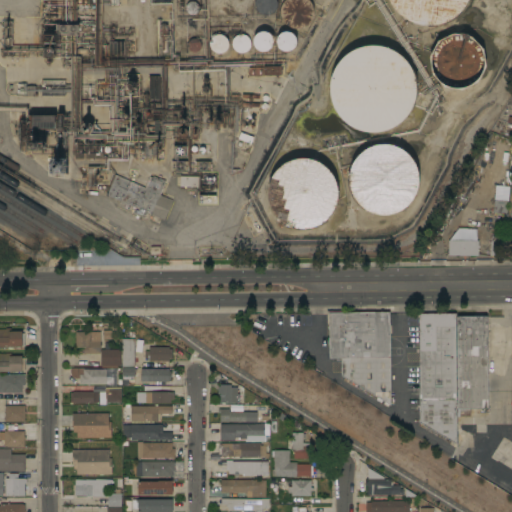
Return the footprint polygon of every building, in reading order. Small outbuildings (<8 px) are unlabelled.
[(280,8),(271,16),(267,18),(259,17),(255,14),(251,6),(252,0),(279,0),(280,3),(280,8)] [(307,24),(305,26),(302,27),(300,28),(297,28),(294,28),(291,27),(288,26),(286,25),(284,23),(282,20),(281,18),(280,15),(280,12),(280,9),(281,6),(282,3),(283,1),(284,0),(308,0),(309,1),(311,3),(312,6),(313,9),(313,11),(313,14),(312,17),(311,20),(309,22),(307,24)] [(451,19),(444,22),(436,24),(429,25),(421,25),(414,23),(407,20),(401,16),(395,10),(391,4),(388,0),(466,0),(466,2),(462,9),(457,14),(451,19)] [(195,14),(193,15),(190,15),(188,14),(186,13),(186,12),(185,9),(184,7),(185,5),(187,3),(189,2),(191,1),(192,1),(194,2),(196,3),(197,4),(198,6),(198,9),(197,11),(196,13),(195,14)] [(78,25),(78,33),(76,33),(76,35),(57,35),(58,25),(78,25)] [(267,50),(265,51),(264,51),(262,51),(260,51),(259,50),(257,49),(256,48),(254,47),(254,46),(253,44),(253,42),(252,41),(253,39),(253,37),(254,36),(255,34),(256,33),(258,32),(259,32),(261,31),(263,31),(265,31),(266,32),(268,33),(269,34),(270,35),(271,37),(272,38),(272,40),(272,42),(272,43),(271,45),(271,46),(270,48),(268,49),(267,50)] [(289,51),(287,51),(285,51),(284,51),(282,51),(280,50),(279,49),(278,48),(277,46),(276,45),(276,43),(276,41),(276,39),(277,38),(277,36),(278,35),(280,34),(281,33),(283,32),(284,32),(286,32),(288,32),(289,32),(291,33),(292,34),(293,35),(294,37),(295,38),(295,40),(296,42),(295,43),(295,45),(294,47),(293,48),(292,49),(290,50),(289,51)] [(461,90),(443,87),(431,74),(429,57),(437,41),(453,33),(470,36),(482,49),(485,66),(477,82),(461,90)] [(224,51),(222,52),(221,53),(219,53),(218,53),(216,53),(214,52),(213,52),(212,51),(211,49),(210,48),(209,47),(209,45),(209,43),(209,42),(210,40),(210,39),(211,37),(213,36),(214,35),(215,35),(217,35),(219,34),(220,35),(222,35),(223,36),(224,37),(226,38),(226,40),(227,41),(227,43),(227,44),(227,46),(227,48),(226,49),(225,50),(224,51)] [(244,53),(242,53),(241,53),(239,53),(237,53),(236,52),(234,51),(233,50),(232,49),(231,47),(231,46),(231,44),(231,42),(231,41),(232,39),(233,38),(234,37),(235,36),(237,35),(238,34),(240,34),(242,34),(243,34),(245,35),(246,36),(247,37),(248,39),(249,40),(250,42),(250,43),(250,45),(250,47),(249,48),(248,50),(247,51),(246,52),(244,53)] [(196,52),(193,52),(191,52),(189,51),(188,50),(187,48),(187,46),(187,43),(187,42),(189,41),(191,39),(193,39),(195,39),(196,40),(198,41),(199,43),(200,46),(200,48),(198,50),(198,51),(196,52)] [(123,56),(109,56),(109,42),(123,42),(123,56)] [(396,126),(389,129),(382,131),(374,132),(367,132),(359,130),(352,127),(346,123),(341,118),(336,111),(333,105),(330,97),(330,90),(330,82),(332,75),(335,68),(339,61),(344,56),(350,51),(357,48),(364,46),(372,45),(380,45),(387,47),(394,50),(400,54),(406,60),(410,66),(414,73),(416,80),(417,87),(416,95),(414,102),(411,109),(407,116),(402,121),(396,126)] [(280,75),(248,76),(248,74),(247,74),(247,72),(248,72),(248,68),(280,67),(280,75)] [(148,76),(158,76),(159,101),(149,102),(148,76)] [(41,96),(41,80),(64,80),(64,96),(41,96)] [(31,129),(31,116),(55,116),(55,129),(31,129)] [(237,138),(240,132),(251,136),(249,142),(237,138)] [(407,208),(401,211),(396,214),(390,215),(384,216),(377,215),(371,214),(366,211),(361,207),(356,203),(353,198),(350,192),(349,186),(348,180),(349,174),(350,167),(353,162),(357,157),(361,152),(366,149),(372,146),(378,145),(384,144),(390,145),(396,146),(402,149),(407,153),(411,157),(415,162),(417,168),(419,174),(419,180),(419,186),(417,192),(415,198),(411,203),(407,208)] [(185,157),(177,157),(177,161),(187,161),(187,171),(171,171),(171,161),(173,161),(173,146),(185,146),(185,157)] [(327,219),(322,223),(317,225),(311,227),(305,228),(299,228),(293,227),(287,225),(282,222),(277,218),(273,213),(270,208),(268,202),(267,196),(268,190),(269,184),(271,178),(274,173),(278,168),(283,164),(288,161),(294,159),(300,158),(306,158),(312,160),(318,162),(323,165),(328,169),(331,174),(334,179),(336,185),(337,191),(337,197),(336,203),(334,209),(331,214),(327,219)] [(194,172),(194,161),(211,162),(210,172),(194,172)] [(99,166),(99,175),(94,175),(94,186),(88,186),(88,173),(87,173),(87,167),(99,166)] [(144,188),(149,177),(164,183),(159,195),(171,200),(163,220),(146,213),(144,218),(132,214),(135,208),(106,195),(114,175),(144,188)] [(198,177),(197,187),(179,187),(179,176),(198,177)] [(197,185),(197,195),(214,196),(215,186),(197,185)] [(494,188),(507,189),(506,201),(507,201),(506,214),(492,213),(494,188)] [(0,226),(24,243),(34,227),(13,214),(9,221),(3,217),(0,222),(0,226)] [(436,241),(430,238),(439,221),(445,225),(436,241)] [(450,235),(470,235),(477,241),(477,256),(447,256),(447,240),(450,235)] [(489,256),(490,236),(504,237),(502,256),(489,256)] [(340,376),(340,359),(328,359),(328,324),(326,324),(326,311),(343,311),(343,313),(389,312),(389,405),(340,376)] [(419,423),(418,314),(455,314),(456,444),(419,423)] [(487,409),(469,409),(469,416),(459,416),(458,409),(456,409),(455,316),(472,316),(472,314),(483,314),(483,316),(486,316),(487,409)] [(0,347),(0,330),(5,330),(5,329),(10,329),(10,332),(21,332),(21,334),(23,334),(23,346),(21,346),(21,347),(0,347)] [(102,338),(102,330),(110,330),(110,339),(102,338)] [(75,332),(94,332),(94,341),(99,341),(99,354),(83,354),(83,348),(75,348),(75,332)] [(134,368),(121,368),(121,339),(133,339),(134,368)] [(148,361),(148,358),(144,359),(144,351),(148,351),(148,347),(168,347),(168,349),(170,349),(170,359),(168,359),(168,361),(148,361)] [(119,366),(117,366),(117,368),(101,368),(101,366),(100,366),(100,349),(119,350),(119,366)] [(0,372),(0,354),(5,354),(5,353),(10,353),(10,356),(21,356),(21,358),(23,358),(23,370),(21,370),(21,372),(0,372)] [(79,384),(79,379),(75,379),(74,378),(72,377),(70,375),(70,368),(83,368),(83,369),(105,369),(105,370),(110,370),(109,383),(105,383),(105,384),(79,384)] [(140,382),(140,369),(168,369),(168,372),(170,372),(170,380),(168,380),(168,382),(140,382)] [(24,386),(21,386),(21,393),(2,393),(2,390),(0,390),(0,374),(24,374),(24,386)] [(236,394),(238,394),(238,399),(236,399),(236,403),(219,403),(219,394),(217,394),(217,386),(219,386),(219,385),(230,385),(230,387),(236,387),(236,394)] [(104,403),(104,387),(120,387),(120,402),(104,403)] [(98,403),(72,404),(72,402),(70,402),(69,393),(72,393),(72,392),(98,392),(98,403)] [(173,392),(173,400),(170,400),(170,403),(151,404),(151,403),(145,403),(135,403),(135,392),(173,392)] [(24,406),(24,422),(4,422),(4,406),(24,406)] [(171,406),(171,414),(157,414),(157,422),(131,422),(131,423),(121,423),(121,407),(130,407),(130,406),(171,406)] [(219,422),(219,413),(217,413),(217,409),(228,409),(228,412),(256,412),(256,422),(219,422)] [(107,413),(107,422),(110,422),(110,438),(76,438),(76,432),(72,432),(72,426),(71,426),(71,413),(107,413)] [(263,424),(263,437),(252,437),(252,438),(246,438),(246,439),(239,439),(239,440),(234,440),(219,440),(219,424),(263,424)] [(161,425),(161,432),(171,432),(171,440),(130,440),(130,437),(123,437),(123,425),(161,425)] [(24,431),(23,448),(3,447),(3,431),(24,431)] [(291,432),(302,433),(302,439),(305,439),(305,444),(318,444),(318,459),(293,459),(293,449),(291,449),(291,432)] [(136,442),(142,442),(142,443),(171,443),(171,449),(173,449),(173,458),(136,458),(136,442)] [(238,457),(220,457),(220,449),(218,449),(217,444),(238,444),(238,443),(259,443),(259,446),(265,446),(265,453),(269,453),(269,458),(264,458),(264,457),(259,457),(238,457)] [(0,472),(0,449),(10,449),(10,454),(24,454),(24,472),(0,472)] [(108,450),(108,459),(110,459),(111,474),(76,475),(76,469),(72,469),(72,465),(71,465),(71,450),(108,450)] [(288,450),(288,462),(296,462),(296,464),(310,464),(310,476),(296,476),(296,477),(286,477),(286,476),(271,476),(271,469),(273,469),(273,450),(288,450)] [(243,476),(243,474),(227,474),(227,470),(225,470),(225,468),(220,468),(220,460),(231,460),(231,462),(260,462),(260,476),(243,476)] [(173,462),(173,471),(171,471),(171,477),(141,477),(141,475),(136,475),(136,462),(173,462)] [(390,480),(390,485),(399,485),(399,489),(402,489),(402,495),(366,495),(366,485),(364,485),(364,482),(366,482),(366,479),(367,479),(367,468),(383,477),(383,479),(384,479),(384,480),(390,480)] [(4,479),(8,478),(8,474),(17,474),(17,479),(24,479),(25,479),(25,484),(24,484),(24,495),(5,496),(4,479)] [(111,480),(111,484),(108,484),(108,485),(105,485),(104,497),(92,497),(92,496),(74,496),(74,479),(95,480),(95,479),(111,480)] [(264,480),(264,497),(245,497),(245,493),(220,493),(220,480),(264,480)] [(290,493),(287,493),(287,487),(290,487),(290,480),(310,480),(310,487),(312,487),(312,491),(310,491),(310,496),(290,496),(290,493)] [(137,482),(157,482),(157,481),(171,481),(171,495),(137,495),(137,482)] [(120,507),(107,507),(107,493),(120,493),(120,507)] [(227,511),(227,507),(225,507),(225,504),(220,504),(220,499),(268,499),(268,508),(261,508),(261,511),(227,511)] [(171,500),(171,511),(137,511),(137,500),(171,500)] [(388,501),(388,500),(391,500),(391,501),(397,501),(397,508),(394,508),(394,511),(365,511),(365,503),(370,502),(370,501),(388,501)]
